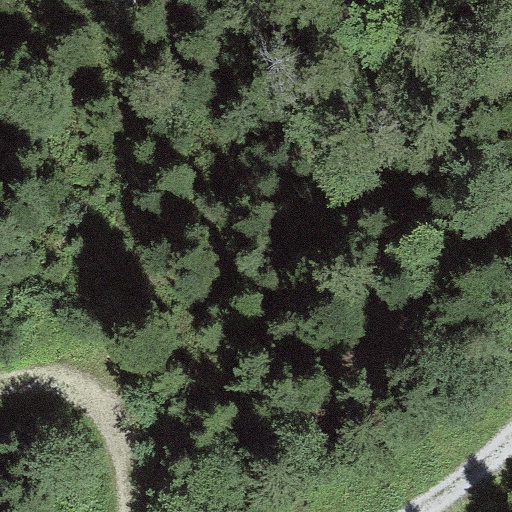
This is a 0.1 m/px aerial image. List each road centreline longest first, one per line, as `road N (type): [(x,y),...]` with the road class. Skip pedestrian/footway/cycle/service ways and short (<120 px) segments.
road 1 (track): [(127,511),(125,449),(107,400),(51,382),(0,388)]
road 2 (track): [(416,511),(511,440)]
